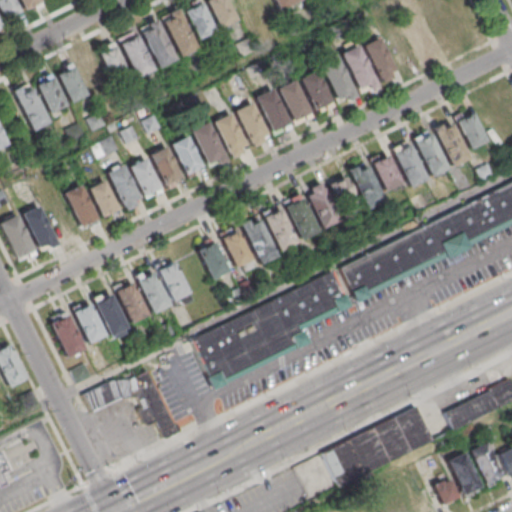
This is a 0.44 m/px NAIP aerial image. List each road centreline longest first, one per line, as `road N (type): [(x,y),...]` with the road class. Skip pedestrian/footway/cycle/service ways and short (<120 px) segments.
road 1 (residential): [(511,50),(0,307)]
road 2 (trunk): [(511,310),(256,441)]
road 3 (residential): [(116,511),(0,280)]
road 4 (residential): [(124,0),(0,61)]
